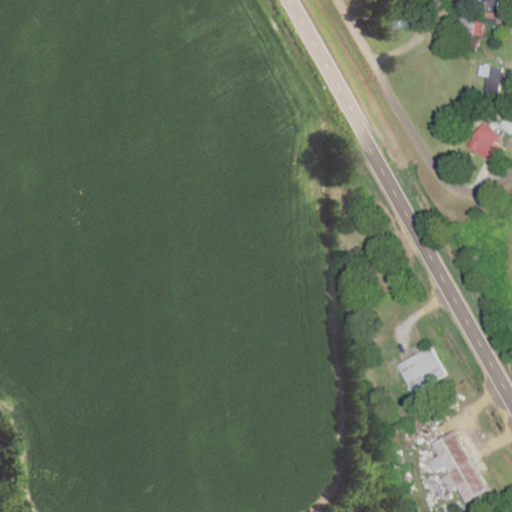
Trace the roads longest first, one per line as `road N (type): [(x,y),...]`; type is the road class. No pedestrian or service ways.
road 1 (primary): [(284,0),(511,405)]
road 2 (residential): [(330,0),(439,177)]
